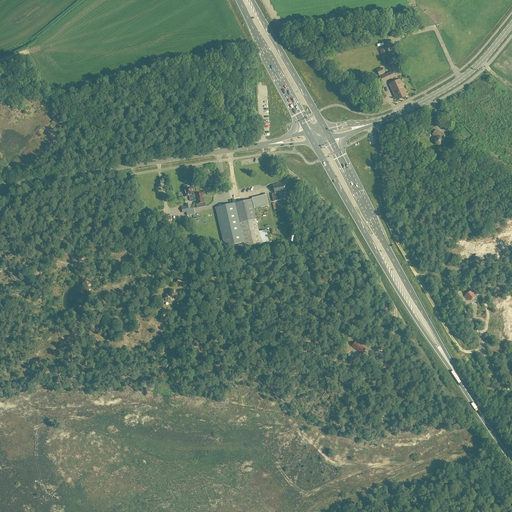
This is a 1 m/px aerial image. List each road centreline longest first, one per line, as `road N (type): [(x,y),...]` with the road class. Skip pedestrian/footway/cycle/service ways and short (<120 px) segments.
road 1 (track): [(377,121),(388,225),(485,388),(511,382)]
road 2 (track): [(399,310),(484,449),(379,467)]
road 3 (tertiary): [(0,186),(263,145)]
road 4 (trunk): [(313,142),(395,287),(449,363)]
road 5 (trunk): [(449,363),(330,138)]
road 6 (secondary): [(377,121),(461,78),(511,25)]
road 7 (trunk): [(325,129),(251,0)]
